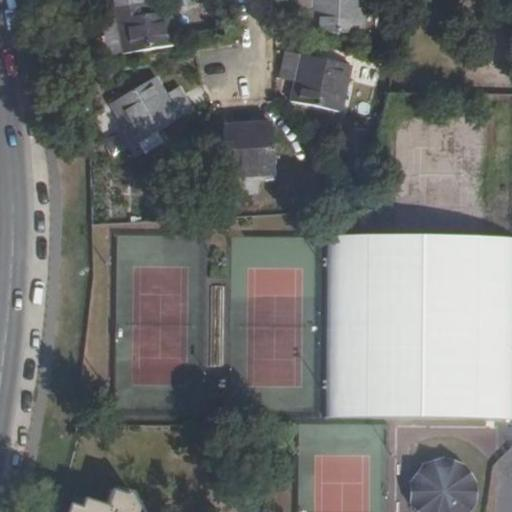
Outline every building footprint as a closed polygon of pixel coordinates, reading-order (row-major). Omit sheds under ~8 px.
[(112,0),(115,8),(157,1),(156,0),(112,0)] [(313,0),(297,0),(297,10),(313,12),(313,0)] [(313,0),(313,12),(312,31),(361,34),(361,0),(313,0)] [(157,1),(115,8),(122,54),(174,45),(168,13),(159,14),(157,1)] [(110,56),(122,54),(115,8),(102,11),(110,56)] [(287,53),(281,80),(298,84),(294,102),(339,112),(348,67),(287,53)] [(191,111),(184,101),(171,108),(164,96),(154,79),(111,103),(134,144),(191,111)] [(171,108),(184,101),(177,89),(164,96),(171,108)] [(435,111),(435,120),(447,120),(447,111),(435,111)] [(223,128),(227,178),(274,174),(270,125),(223,128)] [(327,419),(511,419),(511,239),(329,239),(327,419)] [(86,436),(86,467),(148,469),(148,438),(86,436)] [(415,511),(470,511),(476,505),(476,483),(463,465),(442,459),(422,465),(410,482),(410,503),(415,511)] [(107,508),(84,500),(81,510),(70,506),(68,511),(139,511),(136,506),(131,493),(126,497),(112,492),(107,508)] [(73,497),(70,506),(81,510),(84,500),(73,497)]
